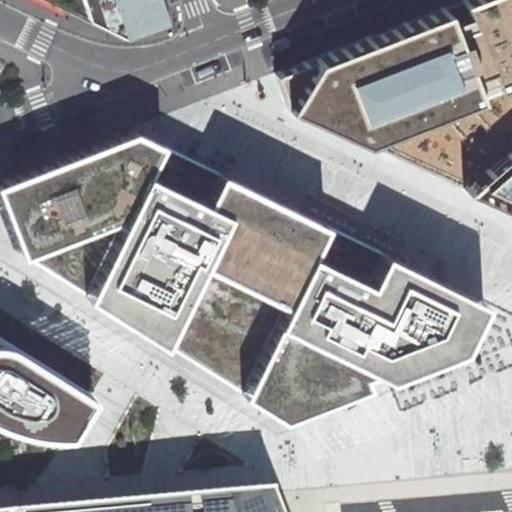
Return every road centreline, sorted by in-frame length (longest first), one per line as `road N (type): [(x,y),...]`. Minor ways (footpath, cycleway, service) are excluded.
road 1 (residential): [(212,43),(326,0)]
road 2 (residential): [(0,125),(83,93),(106,70)]
